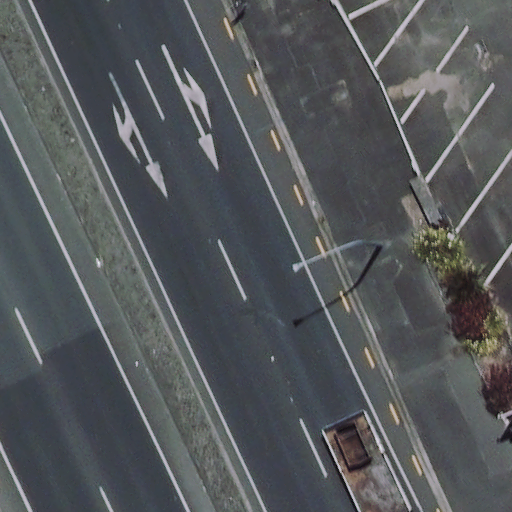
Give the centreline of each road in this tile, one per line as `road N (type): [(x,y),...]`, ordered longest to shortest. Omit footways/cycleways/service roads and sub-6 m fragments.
road 1 (trunk): [(112,0),(346,511)]
road 2 (trunk): [(112,511),(0,270)]
